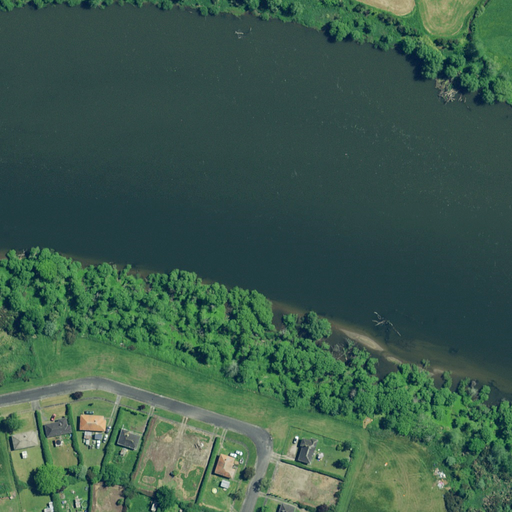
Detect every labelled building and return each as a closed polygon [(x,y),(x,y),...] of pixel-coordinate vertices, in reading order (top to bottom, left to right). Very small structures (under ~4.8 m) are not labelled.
[(106,417),(81,415),(80,430),(105,431),(106,417)] [(67,425),(66,420),(44,424),(47,438),(71,433),(70,425),(67,425)] [(140,436),(122,430),(118,444),(136,449),(140,436)] [(38,445),(35,431),(11,436),(14,450),(38,445)] [(92,432),(84,431),(83,439),(91,440),(92,432)] [(306,438),(306,440),(302,439),(300,446),(302,447),(298,460),(310,464),(318,441),(317,441),(310,438),(310,439),(306,438)] [(157,461),(160,462),(157,469),(162,471),(164,463),(167,464),(173,446),(153,439),(147,457),(157,461)] [(204,449),(183,442),(179,456),(203,464),(206,454),(203,453),(204,449)] [(235,459),(221,454),(215,473),(232,479),(235,470),(231,469),(235,459)] [(176,459),(170,457),(167,467),(173,468),(176,459)] [(189,461),(185,460),(181,471),(186,472),(189,461)] [(309,476),(295,471),(288,495),(302,499),(309,476)] [(224,481),(222,486),(218,485),(217,489),(220,490),(219,494),(225,495),(227,488),(228,488),(230,483),(224,481)] [(316,490),(309,488),(306,496),(310,498),(311,494),(314,495),(316,490)] [(52,511),(57,511),(54,501),(49,503),(50,508),(44,509),(44,511),(52,511)] [(104,509),(108,511),(109,508),(110,509),(110,508),(111,509),(113,504),(107,502),(104,509)] [(293,511),(295,508),(282,503),(278,511),(293,511)]
